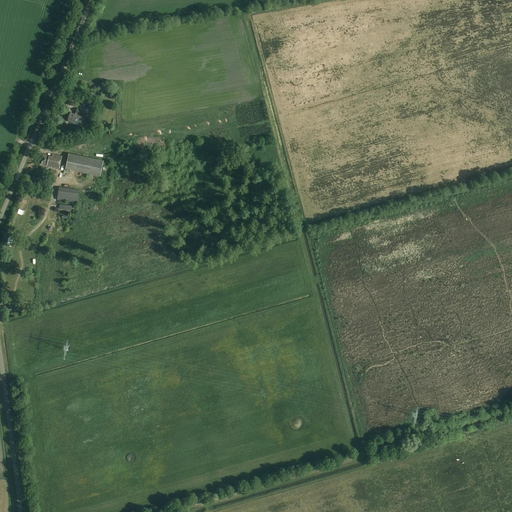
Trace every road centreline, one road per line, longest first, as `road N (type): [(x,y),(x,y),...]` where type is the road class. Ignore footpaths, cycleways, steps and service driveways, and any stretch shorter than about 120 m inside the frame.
road 1 (unclassified): [(0,218),(91,0)]
road 2 (track): [(164,511),(365,457)]
road 3 (unclassified): [(19,511),(0,353)]
